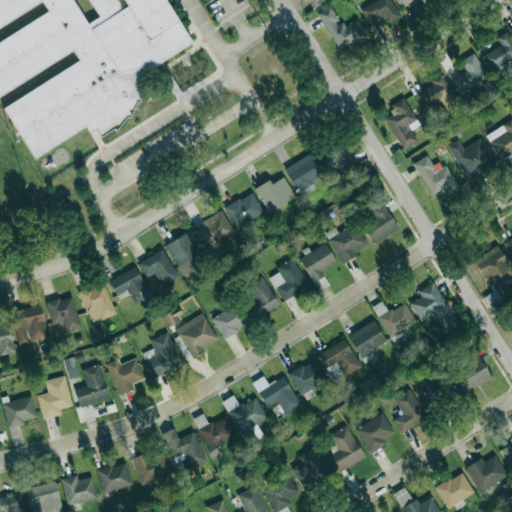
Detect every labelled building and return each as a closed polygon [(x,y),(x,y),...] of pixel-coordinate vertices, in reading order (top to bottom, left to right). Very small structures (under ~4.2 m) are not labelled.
[(0,0),(73,0),(89,25),(102,17),(91,0),(165,0),(192,43),(139,76),(142,92),(142,103),(137,103),(131,119),(128,118),(118,131),(114,128),(102,138),(97,130),(91,134),(86,125),(37,156),(7,109),(81,64),(74,51),(0,97),(0,45),(50,14),(44,4),(0,31),(0,0)] [(306,0),(311,8),(325,0),(306,0)] [(375,0),(360,10),(368,23),(382,14),(389,24),(401,16),(390,0),(375,0)] [(368,37),(357,18),(342,27),(329,5),(317,12),(338,49),(349,42),(352,47),(368,37)] [(511,58),(511,43),(505,32),(496,38),(500,44),(481,56),(491,71),(511,58)] [(460,60),(466,71),(451,79),(460,94),(488,78),(473,53),(460,60)] [(459,101),(441,75),(414,93),(426,110),(440,101),(446,109),(459,101)] [(419,124),(403,97),(389,106),(393,112),(384,118),(402,148),(417,140),(411,130),(419,124)] [(511,151),(511,119),(485,133),(497,158),(511,151)] [(462,148),(457,139),(447,145),(466,180),(494,164),(479,138),(462,148)] [(343,139),(324,149),(327,154),(326,154),(330,161),(334,159),(343,176),(358,168),(343,139)] [(283,169),(300,194),(314,185),(311,181),(323,173),(309,152),(283,169)] [(412,163),(431,194),(442,188),(446,194),(458,186),(445,165),(435,171),(425,155),(412,163)] [(266,212),(295,198),(284,176),(271,183),(269,180),(255,187),(266,212)] [(263,212),(251,191),(224,207),(236,228),(263,212)] [(368,210),(372,216),(360,224),(373,243),(398,227),(381,202),(368,210)] [(194,225),(211,255),(227,246),(222,237),(233,231),(221,210),(194,225)] [(337,233),(334,228),(325,233),(340,261),(367,246),(354,223),(337,233)] [(189,259),(204,251),(191,229),(164,245),(182,276),(195,269),(189,259)] [(511,234),(502,240),(511,259),(511,258),(511,234)] [(298,258),(318,291),(328,284),(321,272),(337,262),(324,242),(298,258)] [(511,294),(511,278),(495,247),(475,257),(499,302),(511,294)] [(161,285),(177,278),(164,249),(137,261),(144,277),(155,271),(161,285)] [(307,288),(294,257),(276,265),(279,272),(270,276),(280,299),(307,288)] [(126,289),(133,302),(149,294),(134,266),(108,280),(116,295),(126,289)] [(277,302),(262,276),(246,285),(261,312),(277,302)] [(91,322),(115,312),(102,281),(77,291),(91,322)] [(436,321),(451,312),(433,281),(417,290),(420,296),(409,303),(420,321),(431,314),(436,321)] [(483,297),(489,308),(501,302),(495,291),(483,297)] [(65,332),(81,327),(71,295),(45,303),(51,324),(62,320),(65,332)] [(211,318),(224,338),(249,322),(236,302),(211,318)] [(46,337),(41,305),(11,310),(16,344),(28,342),(28,340),(46,337)] [(183,316),(178,306),(161,315),(167,325),(183,316)] [(175,326),(189,355),(217,342),(203,313),(175,326)] [(370,349),(385,342),(375,320),(348,332),(362,363),(374,358),(370,349)] [(0,354),(14,351),(8,324),(0,326),(0,354)] [(152,348),(143,351),(151,377),(180,368),(169,332),(149,338),(152,348)] [(335,362),(345,376),(361,366),(343,338),(317,354),(326,368),(335,362)] [(463,392),(490,378),(474,348),(457,358),(462,366),(452,372),(463,392)] [(79,375),(73,356),(63,359),(69,378),(79,375)] [(144,378),(136,357),(120,363),(118,358),(105,363),(117,395),(134,388),(132,383),(144,378)] [(311,388),(327,379),(315,358),(288,372),(304,400),(315,394),(311,388)] [(81,368),(86,385),(74,388),(79,407),(109,399),(99,363),(81,368)] [(36,394),(42,418),(61,414),(59,408),(72,405),(64,374),(44,379),(47,392),(36,394)] [(453,392),(444,374),(416,387),(424,406),(453,392)] [(268,384),(263,375),(252,382),(268,409),(278,404),(283,414),(300,404),(283,375),(268,384)] [(393,419),(400,432),(426,418),(410,388),(393,397),(402,414),(393,419)] [(1,403),(7,426),(37,418),(30,394),(1,403)] [(267,419),(256,396),(238,405),(233,395),(222,400),(238,433),(267,419)] [(207,424),(203,413),(192,418),(208,451),(235,438),(225,416),(207,424)] [(355,427),(368,453),(385,444),(382,438),(393,432),(382,413),(355,427)] [(364,456),(346,425),(329,435),(338,450),(327,456),(337,472),(364,456)] [(183,453),(190,469),(207,462),(193,432),(169,442),(176,456),(183,453)] [(511,461),(511,435),(508,438),(511,443),(503,447),(511,461)] [(303,489),(329,474),(314,446),(297,456),(300,462),(291,468),(303,489)] [(141,484),(170,474),(161,451),(132,462),(141,484)] [(480,457),(465,466),(479,491),(507,476),(495,454),(483,461),(480,457)] [(103,493),(132,484),(125,461),(96,470),(103,493)] [(273,511),(290,504),(287,497),(298,493),(287,467),(259,479),(273,511)] [(447,508),(474,492),(461,471),(434,487),(447,508)] [(59,479),(66,505),(96,497),(91,476),(77,480),(76,474),(59,479)] [(62,511),(54,480),(25,488),(32,511),(43,509),(43,511),(62,511)] [(244,510),(240,511),(266,511),(254,486),(237,494),(244,510)] [(26,511),(21,491),(0,495),(0,511),(26,511)] [(440,511),(430,496),(419,503),(416,498),(401,507),(404,511),(440,511)] [(227,511),(222,499),(205,506),(207,511),(227,511)]
